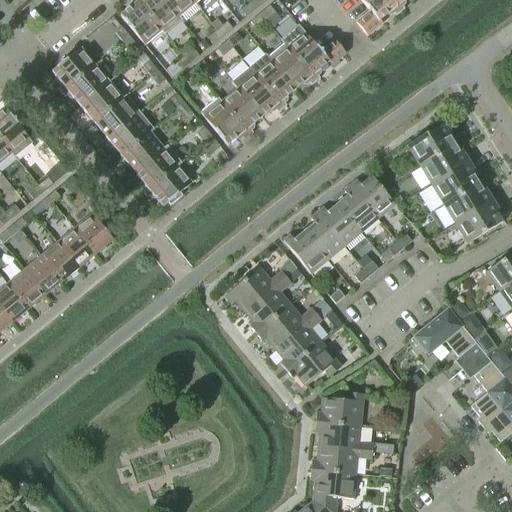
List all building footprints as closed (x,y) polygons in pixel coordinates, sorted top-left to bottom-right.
[(161,31),(135,0),(128,0),(129,0),(130,2),(130,7),(119,16),(144,46),(161,32),(161,31)] [(135,0),(161,31),(161,32),(164,36),(181,21),(178,17),(178,18),(163,0),(135,0)] [(163,0),(178,18),(178,17),(195,4),(191,0),(163,0)] [(263,0),(252,0),(250,2),(255,10),(265,2),(263,0)] [(400,13),(389,0),(359,0),(369,12),(355,23),(366,36),(380,25),(378,22),(388,14),(393,14),(395,16),(400,13)] [(389,0),(400,13),(404,9),(402,7),(403,2),(404,0),(389,0)] [(255,10),(250,2),(240,10),(246,18),(255,10)] [(269,6),(259,14),(265,21),(275,13),(269,6)] [(206,18),(216,31),(222,37),(232,29),(226,22),(223,25),(213,13),(206,18)] [(265,21),(259,14),(249,22),(255,29),(265,21)] [(280,40),(284,44),(315,82),(319,78),(318,76),(318,71),(328,63),(331,66),(345,54),(334,41),(320,52),(298,25),(280,40)] [(114,34),(122,43),(129,37),(121,28),(114,34)] [(222,37),(216,31),(207,38),(213,45),(222,37)] [(236,34),(226,42),(232,49),(241,41),(236,34)] [(129,37),(122,43),(130,53),(137,47),(129,37)] [(232,49),(226,42),(216,50),(222,57),(232,49)] [(284,44),(267,58),(294,91),(304,83),(309,84),(310,86),(315,82),(284,44)] [(251,66),(265,53),(259,47),(245,60),(251,66)] [(57,90),(60,94),(95,66),(80,48),(51,72),(59,83),(59,88),(57,90)] [(193,50),(183,58),(189,65),(199,57),(193,50)] [(265,56),(249,69),(282,110),(286,106),(284,104),(285,99),(294,91),(267,58),(265,56)] [(189,65),(183,58),(173,66),(172,64),(164,71),(172,80),(189,65)] [(141,67),(149,77),(157,71),(149,61),(141,67)] [(202,61),(192,69),(198,76),(208,68),(202,61)] [(71,97),(79,107),(115,77),(111,73),(105,78),(95,66),(60,94),(64,98),(66,97),(71,97)] [(198,76),(192,69),(183,77),(188,84),(198,76)] [(232,83),(236,89),(261,118),(270,110),(275,111),(277,113),(282,110),(249,69),(232,83)] [(157,71),(149,77),(157,86),(165,80),(157,71)] [(79,107),(93,123),(122,99),(109,83),(115,78),(115,77),(79,107)] [(163,94),(167,98),(174,91),(171,88),(163,94)] [(218,99),(217,99),(248,137),(253,133),(251,131),(251,126),(261,118),(236,89),(220,102),(218,99)] [(169,100),(177,110),(184,104),(176,94),(169,100)] [(93,123),(106,140),(139,113),(125,96),(122,99),(93,123)] [(248,137),(217,99),(200,114),(227,146),(237,138),(242,138),(244,141),(248,137)] [(184,104),(177,110),(185,120),(192,114),(184,104)] [(5,110),(0,114),(0,140),(12,154),(11,155),(14,159),(32,144),(17,125),(19,122),(10,110),(7,113),(5,110)] [(106,140),(120,157),(150,132),(151,133),(154,131),(139,113),(106,140)] [(408,146),(420,166),(454,145),(450,138),(453,137),(444,124),(408,146)] [(196,134),(204,143),(211,138),(203,128),(196,134)] [(120,157),(134,173),(163,149),(151,133),(150,132),(120,157)] [(211,138),(204,143),(212,153),(219,147),(211,138)] [(0,140),(0,163),(11,155),(12,154),(0,140)] [(420,166),(432,186),(468,163),(461,150),(459,152),(454,145),(420,166)] [(139,190),(143,194),(177,166),(178,167),(181,164),(166,146),(163,149),(134,173),(142,183),(141,188),(139,190)] [(432,186),(444,205),(478,184),(474,177),(476,176),(468,163),(432,186)] [(177,166),(143,194),(146,198),(148,197),(153,197),(162,208),(168,203),(170,206),(182,196),(180,193),(192,183),(178,167),(177,166)] [(71,177),(62,185),(62,186),(70,195),(80,188),(71,178),(71,177)] [(356,181),(350,187),(377,219),(394,205),(371,177),(360,186),(356,181)] [(47,178),(37,186),(43,193),(53,185),(47,178)] [(444,205),(456,224),(492,201),(485,190),(483,191),(478,184),(444,205)] [(43,193),(37,186),(27,194),(33,201),(43,193)] [(347,196),(336,205),(360,234),(377,219),(350,187),(343,192),(347,196)] [(54,191),(47,197),(52,203),(59,197),(54,191)] [(52,203),(47,197),(39,203),(44,210),(52,203)] [(492,201),(456,224),(468,244),(502,223),(498,216),(500,214),(492,201)] [(14,205),(4,213),(10,220),(19,212),(14,205)] [(323,209),(316,215),(344,247),(360,234),(336,205),(327,213),(323,209)] [(0,227),(10,220),(4,213),(3,213),(0,209),(0,227)] [(13,225),(19,231),(19,230),(28,241),(34,235),(26,225),(35,218),(30,211),(13,225)] [(94,213),(73,230),(94,255),(112,241),(102,229),(105,226),(94,213)] [(314,224),(303,233),(327,261),(344,247),(316,215),(310,220),(314,224)] [(11,237),(19,231),(13,225),(6,231),(11,237)] [(73,230),(57,244),(78,269),(94,255),(73,230)] [(327,261),(303,233),(294,241),(290,236),(283,242),(310,275),(327,261)] [(406,235),(396,243),(402,250),(411,242),(406,235)] [(402,250),(396,243),(380,257),(386,264),(402,250)] [(57,244),(40,257),(61,283),(78,269),(57,244)] [(511,254),(486,273),(499,291),(511,282),(511,254)] [(40,257),(23,271),(44,296),(61,283),(40,257)] [(372,262),(363,270),(369,278),(378,270),(372,262)] [(235,302),(244,313),(285,278),(280,273),(270,281),(259,268),(224,297),(231,305),(235,302)] [(369,278),(363,270),(355,277),(361,284),(369,278)] [(23,271),(7,285),(28,310),(44,296),(23,271)] [(249,327),(255,335),(290,306),(279,293),(290,284),(285,278),(244,313),(253,324),(249,327)] [(511,282),(499,291),(511,309),(511,282)] [(7,285),(0,290),(0,310),(11,324),(28,310),(7,285)] [(330,298),(336,305),(345,298),(339,291),(330,298)] [(321,301),(312,309),(316,315),(326,307),(321,301)] [(265,339),(274,350),(316,315),(311,310),(300,319),(290,306),(255,335),(261,342),(265,339)] [(326,307),(316,315),(322,321),(331,313),(329,311),(326,307)] [(0,310),(0,332),(11,324),(0,310)] [(455,362),(462,370),(483,353),(480,348),(448,310),(411,340),(416,347),(419,345),(428,356),(445,342),(459,359),(455,362)] [(280,364),(286,372),(320,343),(310,330),(320,321),(316,315),(274,350),(283,361),(280,364)] [(485,332),(475,340),(479,346),(489,339),(485,332)] [(320,343),(286,372),(292,379),(296,376),(305,388),(324,372),(329,377),(341,368),(320,343)] [(485,368),(474,377),(487,394),(471,408),(480,418),(476,421),(482,427),(511,402),(511,387),(484,353),(477,359),(485,368)] [(320,379),(312,385),(315,391),(324,385),(320,379)] [(315,414),(314,424),(360,428),(363,396),(348,395),(347,402),(322,400),(320,414),(315,414)] [(511,402),(482,427),(488,435),(491,432),(500,443),(511,433),(511,402)] [(360,428),(314,424),(313,434),(318,434),(317,449),(372,454),(372,446),(358,444),(360,428)] [(311,462),(310,472),(355,476),(357,459),(371,460),(372,454),(317,449),(316,462),(311,462)] [(380,469),(379,477),(391,479),(392,471),(380,469)] [(314,482),(312,503),(329,511),(334,511),(336,499),(353,500),(355,476),(310,472),(309,482),(314,482)] [(329,511),(312,503),(300,511),(329,511)]
